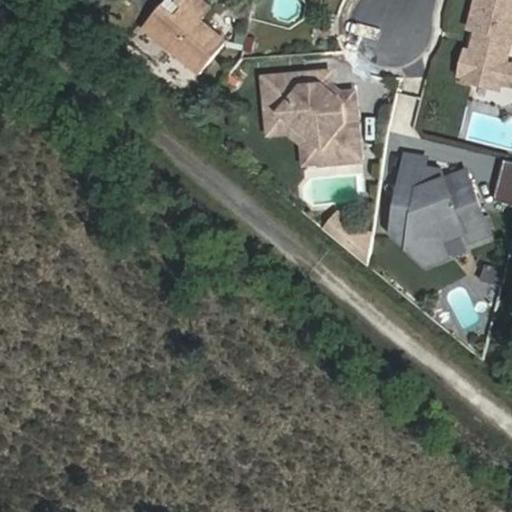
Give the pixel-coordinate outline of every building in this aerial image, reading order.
[(161,6),(143,27),(201,73),(226,40),(200,19),(210,8),(200,0),(174,0),(175,0),(182,6),(174,16),(161,6)] [(502,84),(508,64),(511,46),(511,0),(479,0),(473,29),(479,30),(474,53),(467,57),(463,71),(467,78),(466,81),(501,90),(502,84)] [(511,65),(508,64),(502,84),(511,86),(511,65)] [(326,74),(301,75),(302,90),(321,89),(338,105),(339,118),(354,117),(353,97),(338,98),(327,88),(326,74)] [(301,75),(269,77),(270,116),(290,115),(317,141),(319,164),(356,162),(354,117),(339,118),(338,105),(321,89),(302,90),(301,75)] [(290,115),(270,116),(271,129),(290,128),(300,146),(301,165),(319,164),(317,141),(290,115)] [(394,234),(411,250),(426,239),(447,247),(466,239),(469,248),(492,238),(465,176),(441,180),(423,181),(425,169),(427,159),(407,156),(394,234)] [(437,171),(425,169),(423,181),(441,180),(437,171)] [(336,209),(322,230),(359,255),(373,234),(336,209)] [(426,239),(411,250),(426,264),(453,262),(447,247),(426,239)] [(500,265),(487,262),(483,277),(495,281),(500,265)] [(509,267),(500,265),(495,281),(505,283),(509,267)]
